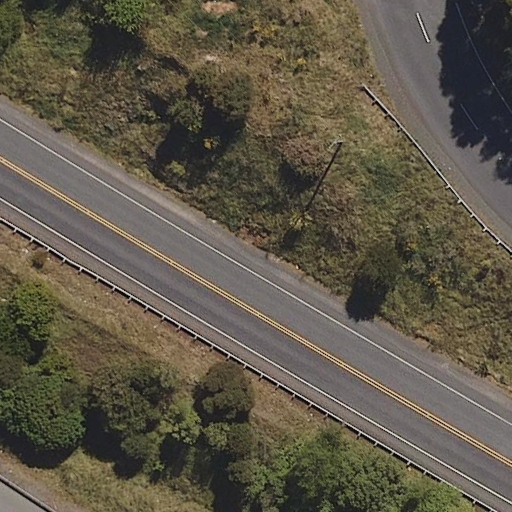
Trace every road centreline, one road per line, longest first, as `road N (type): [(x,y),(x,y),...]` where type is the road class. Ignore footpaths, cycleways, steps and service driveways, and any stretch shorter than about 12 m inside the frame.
road 1 (secondary): [(0,157),(511,462)]
road 2 (unclassified): [(421,0),(446,78),(511,166)]
